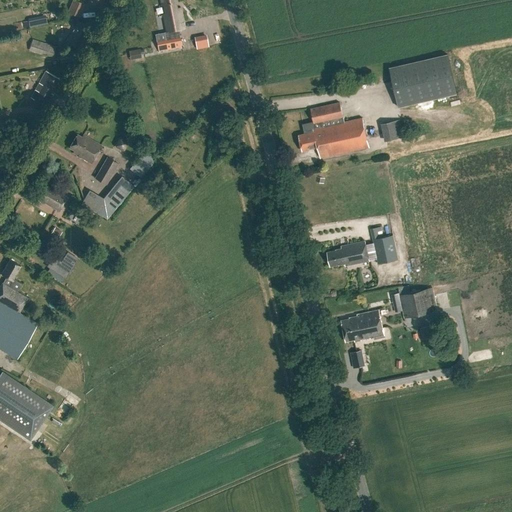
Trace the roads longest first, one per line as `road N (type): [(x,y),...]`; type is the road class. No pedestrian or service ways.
road 1 (tertiary): [(367,511),(229,0)]
road 2 (unclassified): [(0,213),(123,0)]
